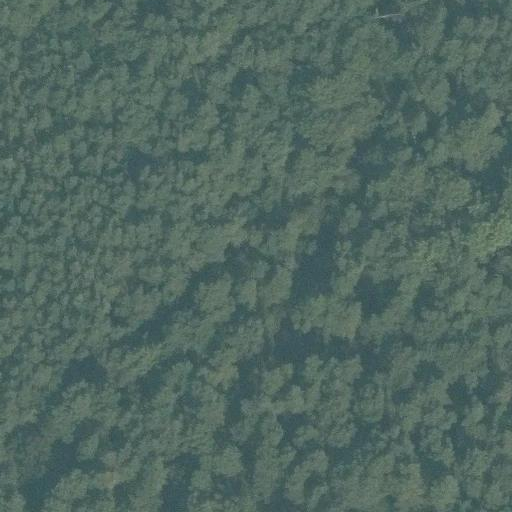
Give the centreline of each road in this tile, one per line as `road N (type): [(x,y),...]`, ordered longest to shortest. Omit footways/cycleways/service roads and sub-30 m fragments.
road 1 (track): [(166,511),(352,186)]
road 2 (track): [(431,0),(352,186)]
